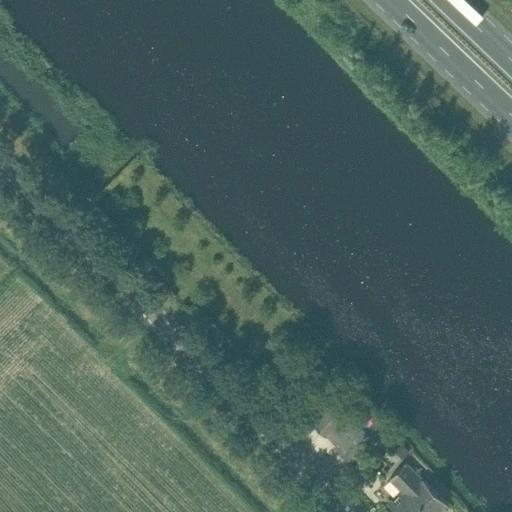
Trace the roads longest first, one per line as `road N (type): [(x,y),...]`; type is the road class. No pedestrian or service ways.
road 1 (tertiary): [(343,511),(0,164)]
road 2 (trunk): [(384,0),(511,120)]
